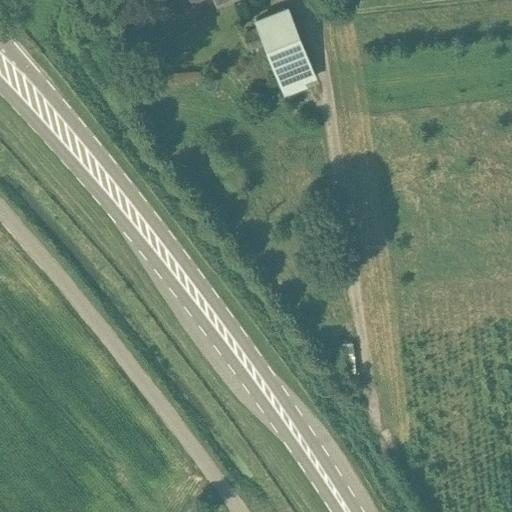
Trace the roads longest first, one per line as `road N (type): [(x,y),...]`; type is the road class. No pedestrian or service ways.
road 1 (primary): [(356,511),(157,228),(0,39)]
road 2 (primary): [(0,87),(141,248),(334,511)]
road 3 (unclassified): [(0,210),(232,511)]
